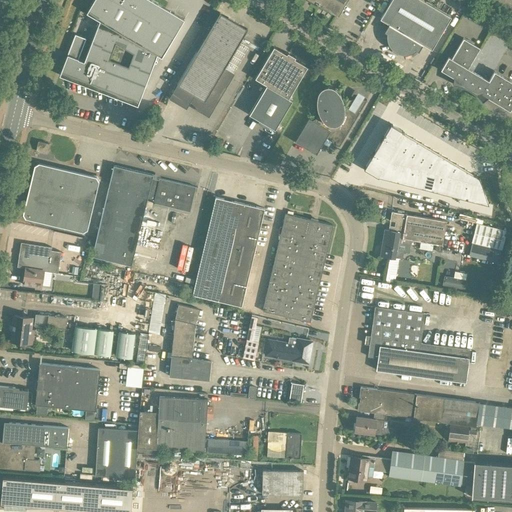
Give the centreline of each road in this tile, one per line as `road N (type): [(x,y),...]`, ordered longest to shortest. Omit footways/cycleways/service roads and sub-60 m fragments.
road 1 (residential): [(323,511),(353,249),(344,205),(313,185),(26,117)]
road 2 (residential): [(505,150),(255,0)]
